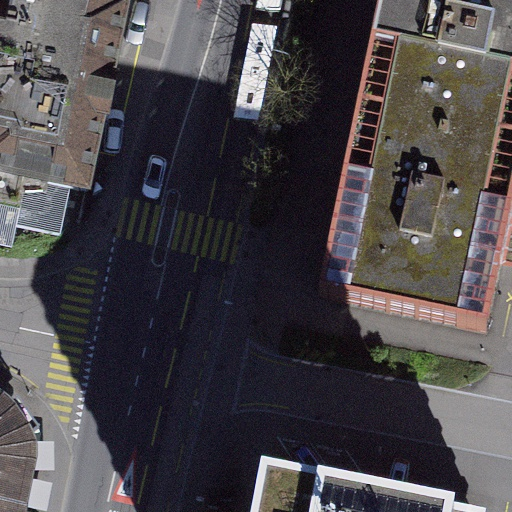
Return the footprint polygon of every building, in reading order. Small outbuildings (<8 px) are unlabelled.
[(81,218),(87,188),(123,0),(29,0),(26,19),(0,13),(0,213),(21,218),(24,205),(69,215),(81,218)] [(511,0),(389,0),(375,68),(511,96),(511,0)] [(493,343),(511,249),(511,96),(375,68),(350,192),(326,309),(493,343)] [(0,213),(0,259),(14,262),(20,239),(62,248),(69,215),(24,205),(21,218),(0,213)] [(0,511),(25,511),(48,394),(0,384),(0,511)] [(393,511),(263,487),(258,511),(393,511)]
